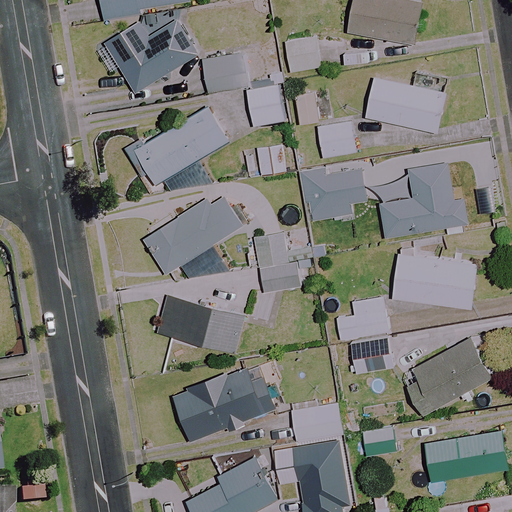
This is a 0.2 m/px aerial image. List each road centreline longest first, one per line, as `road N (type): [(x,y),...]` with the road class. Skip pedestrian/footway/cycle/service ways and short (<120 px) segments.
road 1 (residential): [(47,177),(104,511)]
road 2 (residential): [(18,0),(47,177)]
